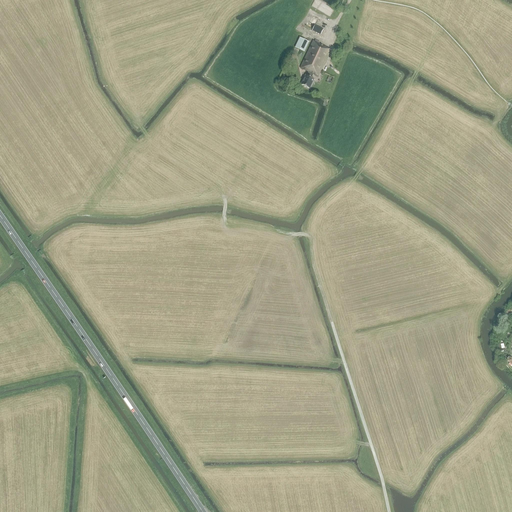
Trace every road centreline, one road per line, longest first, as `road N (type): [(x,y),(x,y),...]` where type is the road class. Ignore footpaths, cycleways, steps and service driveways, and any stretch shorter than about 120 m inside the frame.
road 1 (trunk): [(202,511),(0,216)]
road 2 (track): [(331,323),(388,511)]
